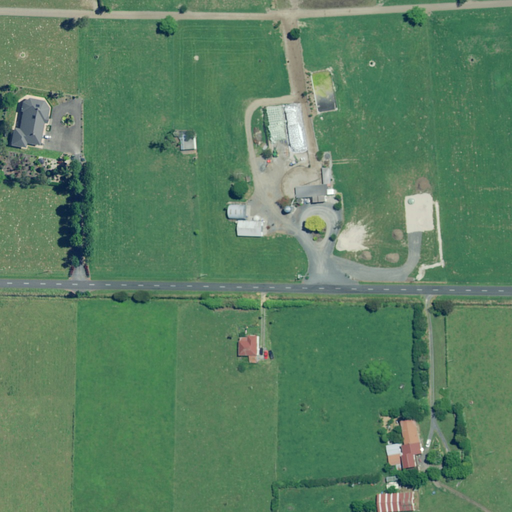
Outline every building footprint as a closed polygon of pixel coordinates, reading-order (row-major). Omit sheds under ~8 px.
[(43,101),(27,99),(23,102),(19,130),(13,129),(10,146),(25,149),(26,144),(40,146),(43,119),(46,120),(48,109),(43,101)] [(299,115),(299,107),(287,108),(289,135),(302,134),(301,115),(299,115)] [(196,150),(195,135),(182,136),(183,151),(196,150)] [(330,196),(329,185),(297,188),(298,199),(313,198),(313,203),(327,202),(327,196),(330,196)] [(246,219),(246,205),(231,205),(231,219),(246,219)] [(255,217),(255,222),(241,222),(240,236),(263,237),(264,223),(261,223),(262,217),(255,217)] [(251,358),(261,358),(261,346),(260,346),(260,336),(244,336),(241,342),(241,357),(251,357),(251,358)] [(403,447),(406,461),(407,469),(419,467),(417,455),(423,454),(416,419),(402,422),(406,446),(403,447)] [(406,461),(403,447),(400,447),(400,445),(388,447),(391,466),(403,464),(403,461),(406,461)] [(426,484),(424,476),(418,477),(420,486),(426,484)] [(402,511),(415,511),(414,493),(379,495),(379,511),(402,511)]
